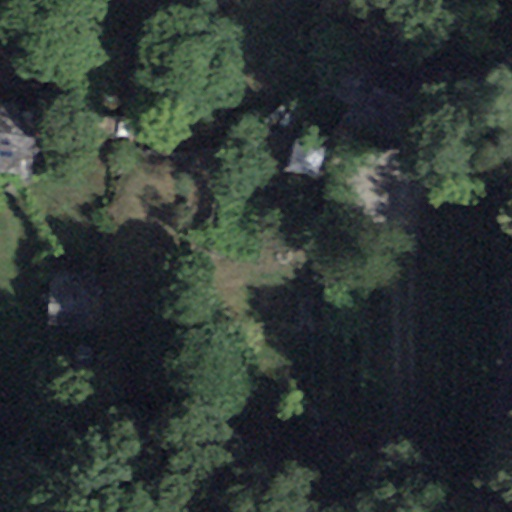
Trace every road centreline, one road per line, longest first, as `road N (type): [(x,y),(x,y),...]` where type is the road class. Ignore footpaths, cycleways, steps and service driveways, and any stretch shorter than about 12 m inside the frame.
road 1 (track): [(511,103),(468,132),(359,329),(322,511)]
road 2 (unclassified): [(511,255),(510,364),(484,511)]
